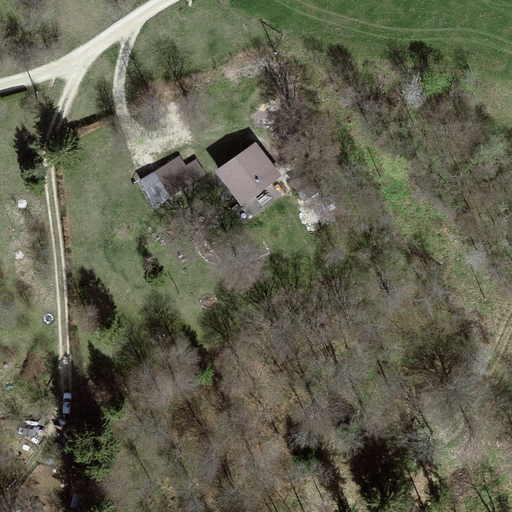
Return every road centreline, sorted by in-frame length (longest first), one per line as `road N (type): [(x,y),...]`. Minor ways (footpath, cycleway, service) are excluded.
road 1 (track): [(82,59),(48,171),(70,394),(64,447),(26,488)]
road 2 (unclassified): [(0,85),(82,59),(172,0)]
